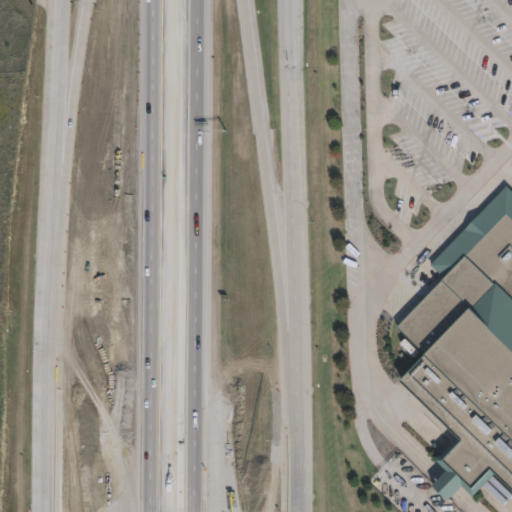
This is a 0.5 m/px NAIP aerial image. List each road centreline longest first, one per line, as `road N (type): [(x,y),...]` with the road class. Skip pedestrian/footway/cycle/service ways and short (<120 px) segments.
road 1 (motorway): [(75,0),(121,511)]
road 2 (motorway): [(208,511),(219,0)]
road 3 (motorway): [(130,0),(127,511)]
road 4 (secondary): [(54,135),(44,300),(47,511)]
road 5 (secondary): [(294,337),(286,0)]
road 6 (secondary): [(293,511),(294,337)]
road 7 (secondary): [(62,0),(54,135)]
